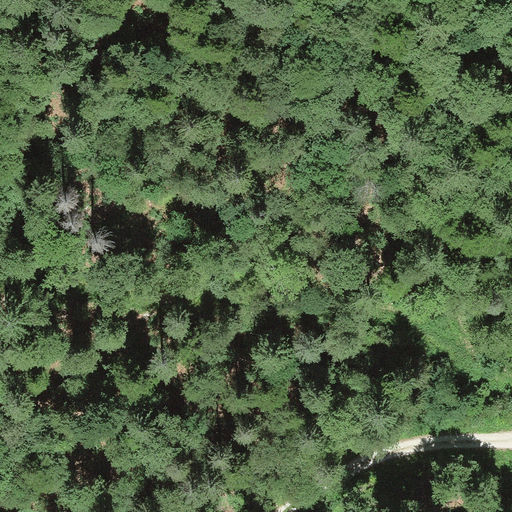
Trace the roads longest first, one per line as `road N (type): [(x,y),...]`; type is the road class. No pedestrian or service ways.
road 1 (track): [(511,376),(408,318),(147,291),(0,254)]
road 2 (track): [(296,511),(419,446),(511,442)]
